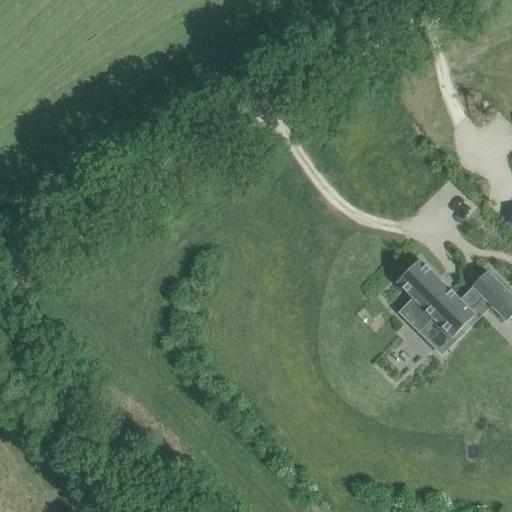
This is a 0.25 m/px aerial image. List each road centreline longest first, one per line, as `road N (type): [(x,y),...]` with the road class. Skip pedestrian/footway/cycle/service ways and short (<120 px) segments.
road 1 (track): [(0,273),(435,0)]
road 2 (track): [(0,337),(175,511)]
